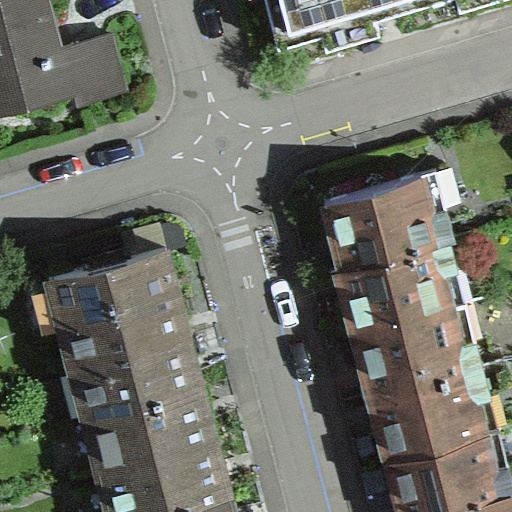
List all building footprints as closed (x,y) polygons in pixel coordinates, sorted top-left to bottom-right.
[(0,0),(0,108),(83,87),(86,97),(125,86),(110,30),(52,46),(45,20),(39,0),(0,0)] [(267,0),(279,42),(322,29),(327,43),(379,28),(375,13),(414,2),(421,0),(458,0),(460,4),(475,0),(267,0)] [(333,228),(342,264),(449,236),(454,234),(445,202),(431,206),(421,170),(325,198),(333,228)] [(456,264),(449,236),(342,264),(337,265),(343,288),(344,290),(339,292),(349,329),(451,303),(442,268),(456,264)] [(49,272),(72,361),(189,330),(173,271),(165,242),(49,272)] [(364,366),(370,391),(482,362),(475,334),(460,337),(451,303),(349,329),(354,350),(359,367),(364,366)] [(86,414),(203,383),(192,344),(189,330),(72,361),(86,414)] [(489,390),(482,362),(370,391),(375,407),(377,417),(372,418),(382,455),(484,428),(475,394),(489,390)] [(203,383),(86,414),(100,467),(217,437),(206,397),(203,383)] [(402,511),(420,511),(505,490),(511,487),(511,475),(507,458),(493,462),(484,428),(382,455),(386,472),(392,492),(396,491),(402,511)] [(220,451),(217,437),(100,467),(111,511),(145,511),(230,490),(220,451)] [(236,511),(234,503),(230,490),(145,511),(236,511)] [(509,511),(505,490),(420,511),(509,511)]
